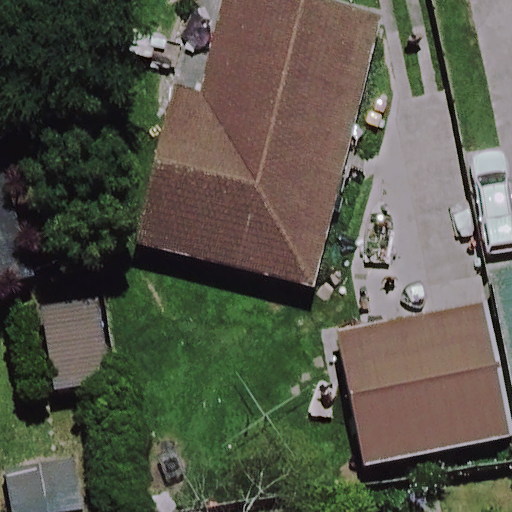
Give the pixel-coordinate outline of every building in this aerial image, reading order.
[(362,32),(210,0),(205,0),(184,103),(167,99),(133,258),(306,294),(362,32)] [(0,294),(26,287),(0,195),(0,294)] [(511,279),(498,282),(511,348),(511,279)] [(510,446),(485,321),(330,352),(354,476),(510,446)] [(76,511),(68,464),(0,476),(0,511),(76,511)]
